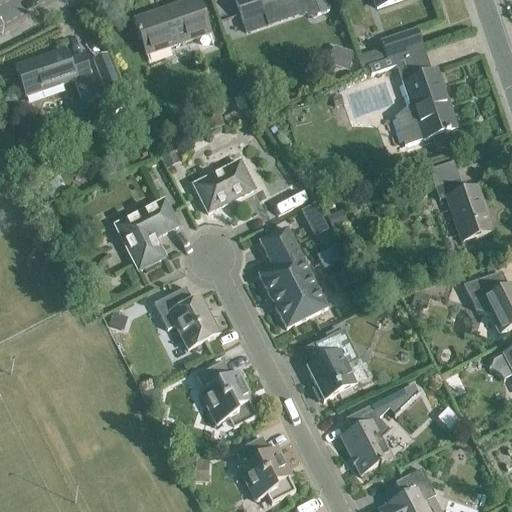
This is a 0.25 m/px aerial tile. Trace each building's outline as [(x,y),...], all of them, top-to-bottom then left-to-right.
[(308,0),(315,18),(327,14),(321,0),(237,0),(233,1),(240,25),(262,18),(259,10),(289,0),(308,0)] [(372,0),(376,11),(408,0),(372,0)] [(134,23),(146,57),(209,36),(197,1),(134,23)] [(381,45),(387,62),(423,50),(417,33),(381,45)] [(360,71),(387,63),(382,50),(356,59),(360,71)] [(350,65),(354,63),(350,51),(335,56),(339,69),(341,68),(342,70),(351,67),(350,65)] [(398,69),(412,110),(398,121),(408,147),(431,140),(434,147),(446,143),(443,136),(445,135),(446,137),(450,136),(450,133),(458,131),(452,113),(449,114),(446,107),(448,106),(437,74),(431,76),(423,51),(369,69),(372,78),(398,69)] [(73,83),(75,87),(81,105),(96,99),(82,57),(68,62),(65,53),(15,70),(25,99),(26,99),(27,103),(41,98),(40,94),(45,92),(47,96),(61,92),(60,87),(73,83)] [(340,98),(331,101),(334,109),(342,106),(340,98)] [(192,189),(207,217),(254,193),(239,165),(192,189)] [(434,190),(438,203),(446,200),(461,245),(492,235),(476,189),(462,194),(458,182),(434,190)] [(284,216),(312,202),(307,192),(279,205),(284,216)] [(114,229),(138,275),(165,261),(155,241),(161,237),(162,238),(178,230),(164,203),(114,229)] [(315,208),(300,215),(313,240),(327,233),(315,208)] [(331,216),(336,228),(351,222),(346,211),(331,216)] [(327,312),(286,232),(259,246),(272,272),(258,279),(286,333),(327,312)] [(323,251),(324,268),(343,266),(342,249),(323,251)] [(500,276),(486,281),(462,289),(475,314),(490,319),(499,338),(511,331),(511,290),(507,289),(500,276)] [(175,330),(187,353),(218,338),(199,301),(192,305),(185,291),(153,307),(167,334),(175,330)] [(321,362),(305,370),(315,391),(312,393),(318,405),(321,403),(323,406),(339,398),(341,402),(352,396),(350,392),(355,390),(357,395),(374,386),(361,360),(357,362),(342,334),(314,348),(321,362)] [(511,353),(503,358),(511,376),(511,353)] [(227,423),(233,433),(256,421),(244,397),(248,396),(237,375),(229,379),(222,365),(195,379),(210,407),(206,409),(216,429),(227,423)] [(413,388),(372,409),(345,423),(351,435),(340,440),(354,466),(351,469),(352,470),(355,467),(360,480),(378,471),(379,472),(383,469),(383,468),(397,461),(397,460),(391,463),(381,443),(392,433),(391,432),(388,434),(378,423),(379,422),(389,412),(395,419),(418,398),(413,388)] [(441,416),(454,433),(466,424),(453,407),(441,416)] [(261,441),(234,455),(248,484),(245,485),(255,505),(266,499),(271,508),(295,496),(283,473),(286,471),(276,451),(268,455),(261,441)] [(194,485),(208,485),(209,464),(195,463),(194,485)] [(427,511),(424,505),(435,500),(421,473),(395,486),(402,502),(382,511),(427,511)]
